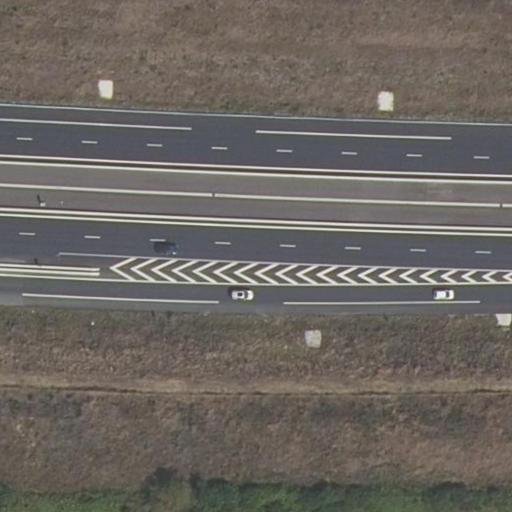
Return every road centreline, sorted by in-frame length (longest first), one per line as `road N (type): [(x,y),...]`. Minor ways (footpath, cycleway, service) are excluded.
road 1 (trunk): [(511,151),(331,148),(0,125)]
road 2 (trunk): [(0,223),(511,252)]
road 3 (track): [(0,33),(511,56)]
road 4 (trunk): [(0,280),(289,296),(511,292)]
